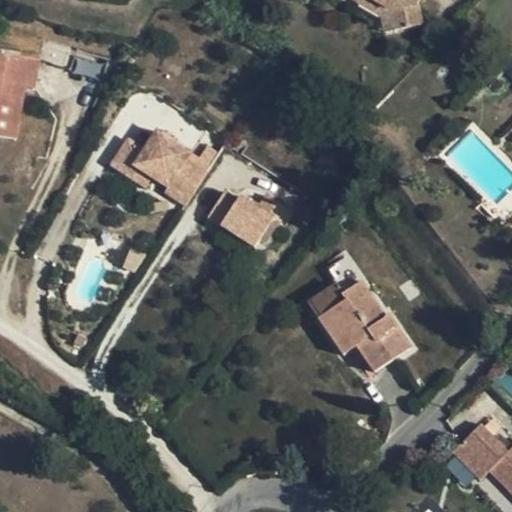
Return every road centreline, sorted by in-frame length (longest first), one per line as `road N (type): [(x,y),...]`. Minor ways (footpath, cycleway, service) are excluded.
road 1 (residential): [(213,511),(95,386),(0,327)]
road 2 (residential): [(332,511),(511,331)]
road 3 (unknown): [(0,304),(66,170),(72,112),(51,79)]
